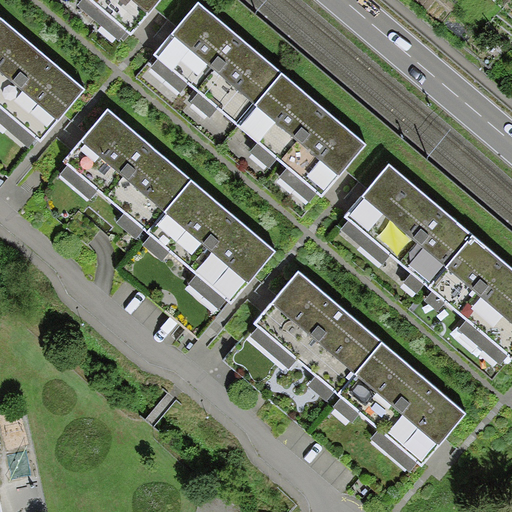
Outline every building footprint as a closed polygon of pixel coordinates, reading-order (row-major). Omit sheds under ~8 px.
[(160,0),(43,0),(111,58),(141,23),(160,0)] [(367,147),(197,1),(160,44),(133,75),(303,221),(334,185),(367,147)] [(82,90),(0,18),(0,175),(5,180),(54,123),(82,90)] [(275,249),(107,105),(76,141),(43,180),(40,194),(44,207),(197,339),(236,293),(275,249)] [(511,263),(391,160),(357,198),(327,234),(497,379),(511,361),(511,263)] [(460,412),(298,275),(265,315),(229,357),(391,493),(426,452),(460,412)]
